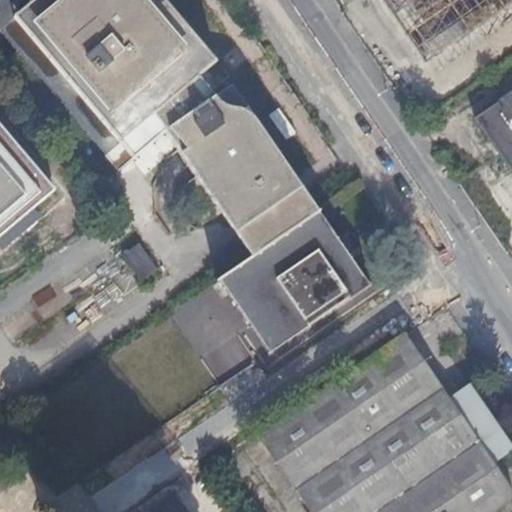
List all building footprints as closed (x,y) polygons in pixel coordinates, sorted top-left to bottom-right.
[(161,134),(181,162),(252,112),(232,83),(214,96),(198,77),(214,62),(158,0),(0,0),(0,36),(102,157),(116,144),(130,161),(161,134)] [(511,0),(378,0),(422,64),(511,0)] [(511,91),(475,118),(511,171),(511,91)] [(252,112),(181,162),(250,256),(319,210),(252,112)] [(0,243),(34,213),(27,205),(47,188),(0,132),(0,243)] [(116,144),(102,157),(116,173),(130,161),(116,144)] [(250,256),(215,280),(267,353),(368,280),(319,210),(250,256)] [(120,257),(137,281),(155,269),(138,246),(120,257)] [(255,433),(309,511),(491,511),(511,498),(511,492),(492,463),(511,448),(467,384),(446,398),(401,333),(255,433)]
